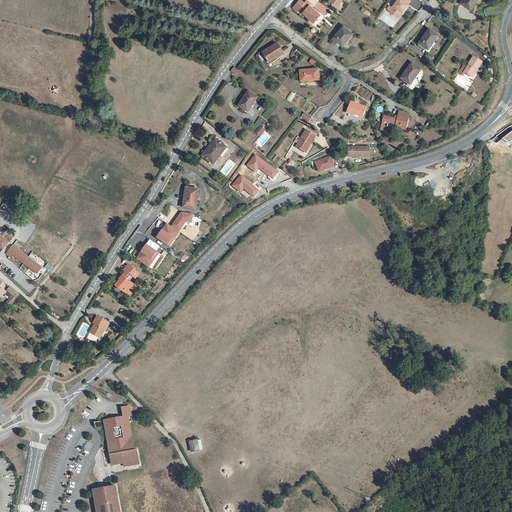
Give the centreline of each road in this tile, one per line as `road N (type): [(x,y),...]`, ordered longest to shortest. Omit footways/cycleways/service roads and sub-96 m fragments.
road 1 (tertiary): [(490,124),(428,161),(271,207),(242,226),(103,369)]
road 2 (unclassified): [(94,0),(89,93),(96,123),(173,157)]
road 3 (residential): [(67,330),(173,157)]
road 4 (unclassified): [(208,511),(176,446),(103,369)]
road 5 (residential): [(173,157),(269,17)]
